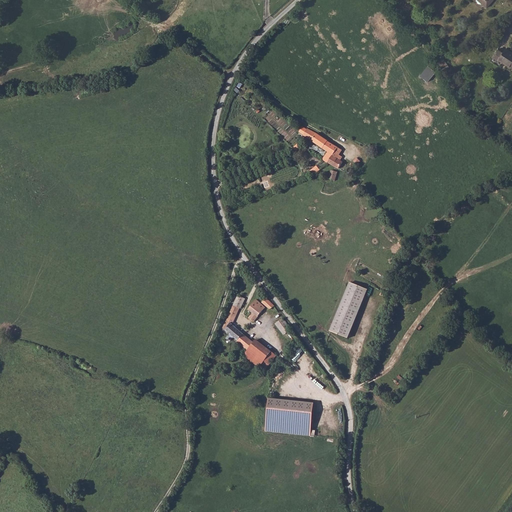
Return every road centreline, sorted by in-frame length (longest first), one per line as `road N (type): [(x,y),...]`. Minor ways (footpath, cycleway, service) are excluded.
road 1 (unclassified): [(297,0),(232,76),(212,168),(237,248),(346,397),(355,511)]
road 2 (track): [(511,180),(457,211),(410,258),(366,375),(346,397)]
road 3 (track): [(244,258),(186,394),(186,462),(155,511)]
road 4 (track): [(237,67),(281,111),(346,150)]
road 5 (track): [(232,76),(127,8)]
